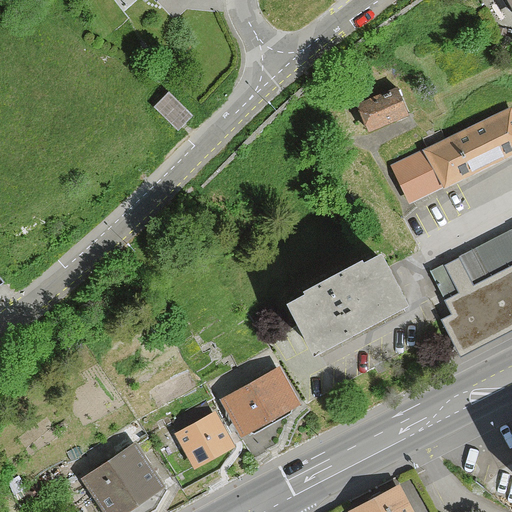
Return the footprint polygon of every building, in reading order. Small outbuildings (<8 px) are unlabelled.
[(398,88),(359,105),(371,132),(410,116),(398,88)] [(167,94),(154,108),(177,131),(191,117),(167,94)] [(442,189),(511,153),(511,105),(424,150),(391,166),(410,205),(442,189)] [(511,331),(511,228),(430,272),(452,314),(441,320),(461,358),(511,331)] [(409,306),(382,255),(365,264),(362,260),(303,292),(305,295),(286,305),(314,357),(319,354),(321,358),(405,313),(403,309),(409,306)] [(280,367),(221,400),(242,437),(301,404),(280,367)] [(235,447),(215,412),(174,434),(194,470),(235,447)] [(128,511),(165,488),(136,443),(82,479),(103,511),(128,511)] [(412,511),(399,486),(347,511),(412,511)]
